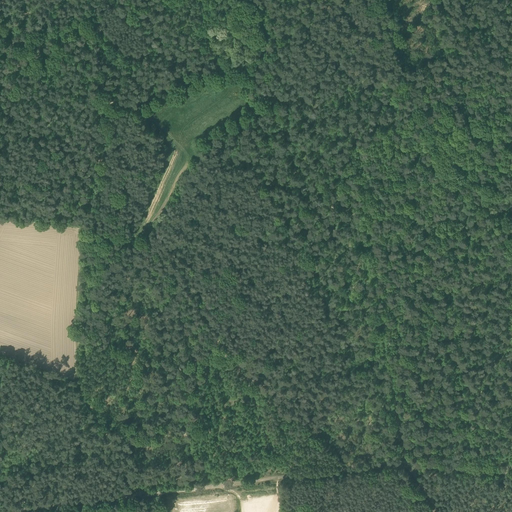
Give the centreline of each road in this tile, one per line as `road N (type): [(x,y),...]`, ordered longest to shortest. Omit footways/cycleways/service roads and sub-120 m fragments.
road 1 (track): [(56,8),(69,64),(43,104),(52,149),(79,209),(77,379),(132,496)]
road 2 (track): [(79,237),(127,246),(202,297),(360,165)]
road 3 (track): [(403,463),(132,496)]
road 4 (track): [(375,301),(360,145),(417,112)]
road 5 (track): [(403,463),(375,301)]
road 6 (track): [(132,496),(0,511)]
